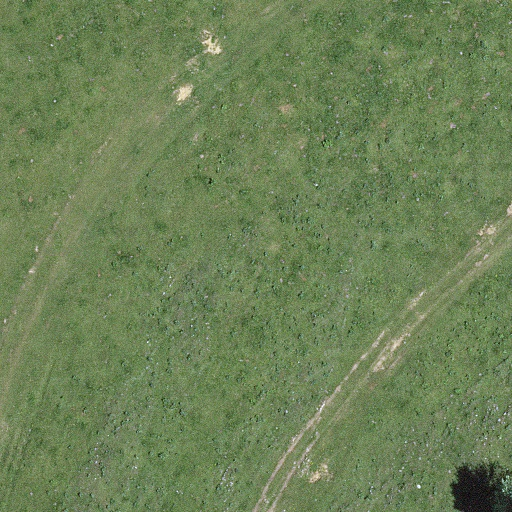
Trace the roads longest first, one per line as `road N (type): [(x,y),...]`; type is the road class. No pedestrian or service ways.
road 1 (track): [(0,511),(38,377),(120,167),(237,45),(302,0)]
road 2 (track): [(287,511),(511,204)]
